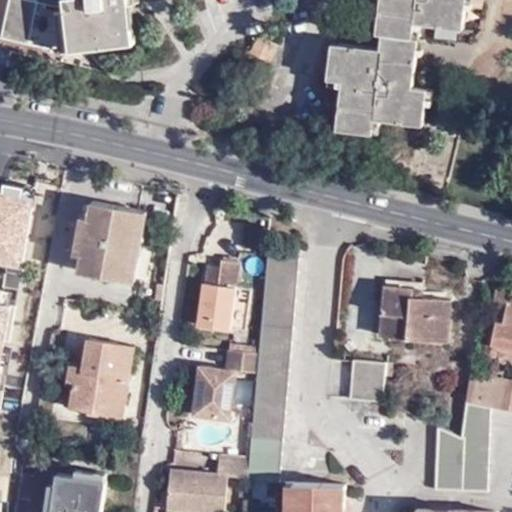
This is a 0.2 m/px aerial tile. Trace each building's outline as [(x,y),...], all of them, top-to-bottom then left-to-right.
[(64,0),(70,53),(132,46),(127,0),(64,0)] [(379,0),(375,32),(382,33),(381,48),(331,43),(327,78),(340,79),(340,86),(335,126),(370,132),(372,116),(377,117),(421,122),(423,103),(425,88),(411,87),(418,23),(463,29),(466,4),(466,0),(379,0)] [(36,6),(16,2),(9,1),(0,40),(0,42),(27,48),(36,6)] [(278,45),(266,38),(259,35),(251,53),(271,62),(278,45)] [(327,85),(340,86),(340,79),(327,78),(327,85)] [(425,88),(423,103),(431,104),(432,89),(425,88)] [(6,191),(0,190),(0,257),(15,260),(24,262),(33,207),(23,205),(27,187),(28,184),(7,181),(6,187),(6,191)] [(41,249),(58,187),(43,183),(27,245),(41,249)] [(23,205),(33,207),(37,188),(27,187),(23,205)] [(126,277),(137,207),(88,198),(85,214),(79,252),(77,268),(126,277)] [(143,208),(137,207),(126,277),(132,278),(143,208)] [(79,252),(85,214),(78,213),(72,250),(79,252)] [(249,457),(248,474),(279,476),(302,254),(269,250),(259,353),(257,372),(249,457)] [(0,285),(10,287),(15,260),(0,257),(0,285)] [(218,284),(205,282),(200,325),(231,328),(239,262),(222,259),(221,267),(218,284)] [(207,265),(205,282),(218,284),(221,267),(207,265)] [(390,310),(388,335),(445,341),(449,298),(410,295),(411,285),(385,282),(383,310),(390,310)] [(0,410),(1,411),(8,374),(9,374),(13,349),(4,347),(5,341),(10,342),(17,306),(7,304),(10,287),(0,285),(0,410)] [(511,301),(509,301),(511,288),(498,285),(490,318),(485,318),(470,380),(463,380),(461,398),(491,404),(511,407),(511,301)] [(17,306),(20,289),(10,287),(7,304),(17,306)] [(380,334),(388,335),(390,310),(383,310),(380,334)] [(88,401),(122,406),(131,344),(86,337),(81,365),(78,381),(72,380),(69,405),(87,408),(88,401)] [(257,372),(259,353),(229,349),(227,368),(201,365),(194,414),(231,419),(237,371),(257,372)] [(354,357),(350,395),(351,396),(376,400),(383,399),(385,373),(391,373),(392,362),(354,357)] [(78,381),(81,365),(68,363),(66,380),(72,380),(78,381)] [(455,437),(434,427),(430,490),(483,490),(491,404),(461,398),(455,437)] [(121,413),(122,406),(88,401),(87,408),(121,413)] [(224,511),(228,475),(248,478),(248,474),(249,457),(221,453),(219,473),(171,468),(166,508),(197,511),(224,511)] [(43,511),(100,511),(105,478),(55,472),(50,511),(44,510),(43,511)] [(291,510),(295,478),(286,477),(283,509),(291,510)] [(344,511),(346,485),(295,478),(291,510),(283,509),(283,511),(344,511)]
